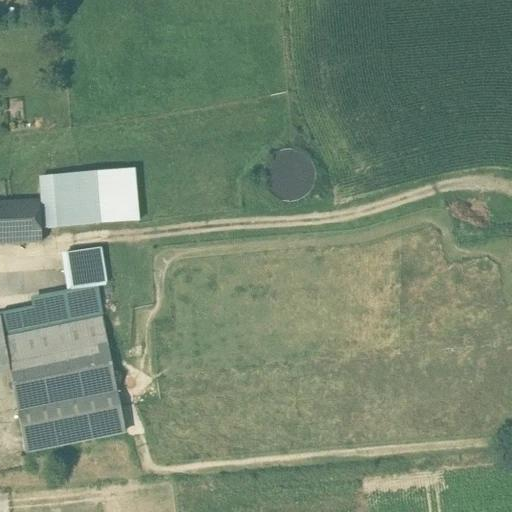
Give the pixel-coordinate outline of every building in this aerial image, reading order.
[(300,153),(286,151),(274,155),(265,166),(262,180),(267,192),(278,201),(291,204),(304,199),(313,188),(315,175),(311,162),(300,153)] [(133,171),(39,178),(42,228),(137,222),(133,171)] [(38,200),(0,202),(0,244),(40,243),(38,200)] [(74,299),(31,307),(36,330),(100,316),(91,250),(67,254),(74,299)] [(31,307),(0,313),(0,326),(2,337),(36,330),(31,307)] [(101,318),(3,340),(8,369),(24,452),(123,432),(101,318)] [(0,326),(0,370),(8,369),(2,337),(0,326)]
